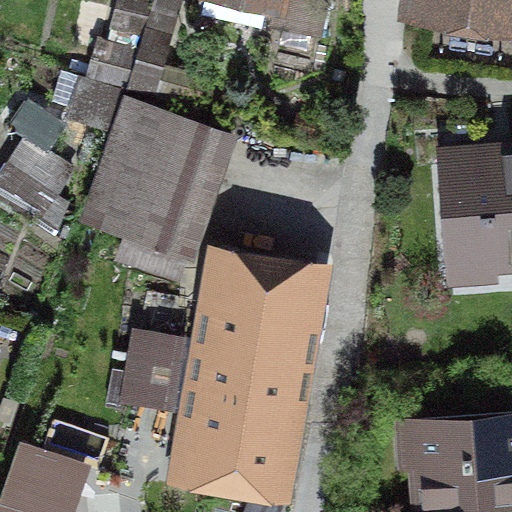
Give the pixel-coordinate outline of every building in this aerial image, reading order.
[(145,0),(121,0),(118,12),(87,3),(76,43),(130,58),(145,0)] [(175,0),(155,0),(126,82),(149,91),(175,0)] [(205,0),(204,5),(210,13),(255,23),(263,17),(266,0),(279,0),(274,23),(318,33),(325,0),(205,0)] [(511,0),(426,0),(425,6),(511,19),(511,0)] [(27,139),(0,178),(0,195),(35,219),(71,166),(49,151),(64,129),(26,103),(10,127),(27,139)] [(226,140),(125,104),(80,230),(127,246),(119,269),(174,288),(226,140)] [(441,279),(511,276),(511,151),(436,154),(441,279)] [(306,278),(201,256),(191,305),(123,291),(100,403),(163,416),(149,483),(258,506),(306,278)] [(511,511),(511,419),(410,426),(415,511),(511,511)] [(0,511),(78,511),(91,451),(16,436),(0,511)]
